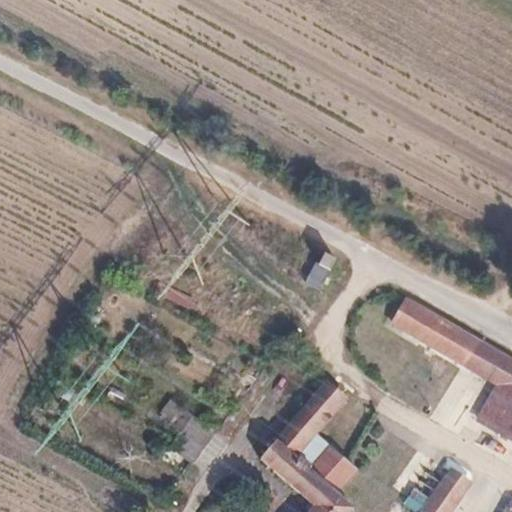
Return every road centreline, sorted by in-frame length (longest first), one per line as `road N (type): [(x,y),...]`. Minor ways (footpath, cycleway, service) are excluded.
road 1 (track): [(0,55),(511,332)]
road 2 (track): [(511,480),(362,390),(335,358),(326,337),(374,254)]
